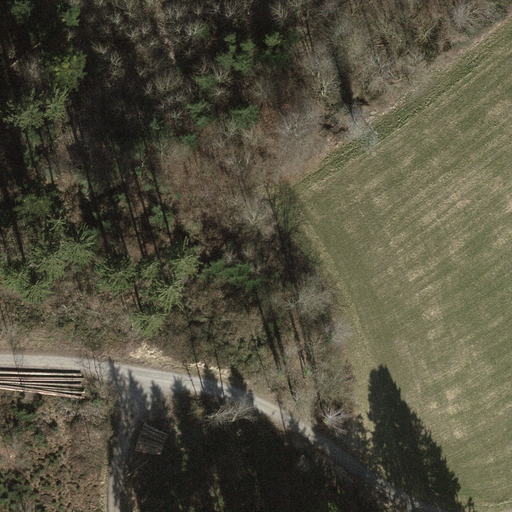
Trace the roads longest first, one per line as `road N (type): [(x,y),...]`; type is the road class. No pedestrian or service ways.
road 1 (track): [(416,511),(285,413),(230,390),(0,354)]
road 2 (track): [(136,370),(122,511)]
